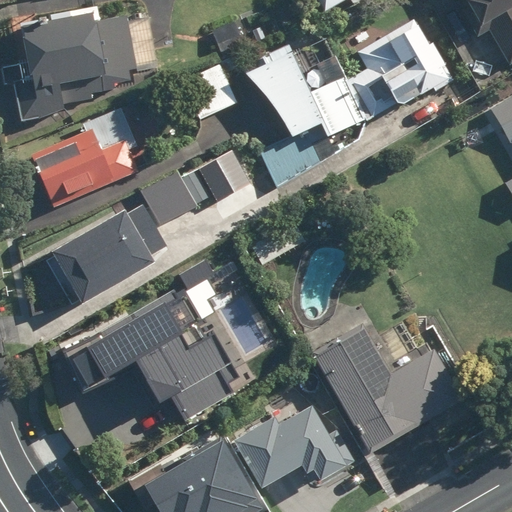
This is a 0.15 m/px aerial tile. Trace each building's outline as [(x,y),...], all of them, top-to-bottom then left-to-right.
[(511,0),(466,0),(481,27),(491,22),(511,59),(511,0)] [(104,9),(28,25),(37,70),(17,75),(27,122),(71,113),(65,82),(160,63),(150,18),(108,27),(104,9)] [(221,51),(249,42),(241,19),(213,28),(221,51)] [(294,43),(247,64),(316,166),(339,150),(332,140),(396,98),(411,102),(456,79),(425,19),(361,52),(370,69),(321,94),(294,43)] [(219,61),(184,78),(202,117),(238,100),(219,61)] [(143,173),(135,150),(145,146),(131,106),(88,120),(90,127),(33,147),(52,204),(143,173)] [(186,177),(151,196),(165,223),(200,204),(186,177)] [(79,307),(166,261),(161,252),(173,246),(150,201),(51,253),(79,307)] [(294,218),(253,244),(267,267),(309,241),(294,218)] [(169,325),(154,296),(60,344),(85,393),(129,370),(146,403),(174,388),(191,419),(257,385),(214,302),(169,325)] [(373,327),(324,352),(378,452),(474,399),(444,343),(395,369),(373,327)] [(329,486),(361,467),(316,393),(250,433),(283,487),(317,467),(329,486)] [(258,511),(264,508),(220,434),(153,474),(175,511),(258,511)]
